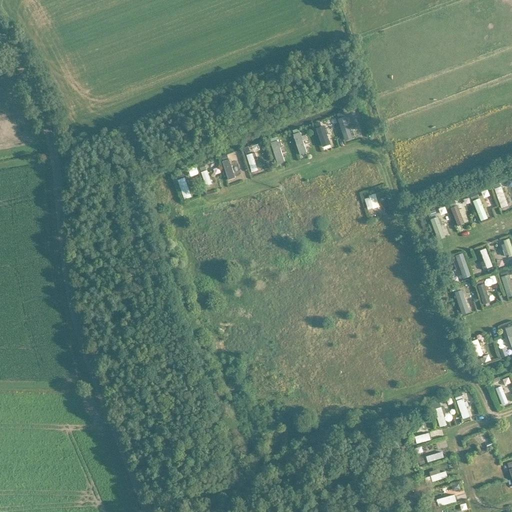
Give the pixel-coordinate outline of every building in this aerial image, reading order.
[(345,124),(353,144),(366,139),(358,119),(345,124)] [(324,125),(333,151),(341,149),(332,122),(324,125)] [(310,159),(319,155),(311,134),(301,138),(310,159)] [(284,165),(293,164),(290,143),(281,145),(284,165)] [(253,156),(270,152),(268,146),(252,149),(253,156)] [(262,155),(255,156),(258,175),(266,174),(262,155)] [(237,182),(245,181),(241,162),(233,164),(237,182)] [(216,172),(209,174),(214,190),(221,187),(216,172)] [(185,182),(193,203),(201,200),(193,179),(185,182)] [(503,190),(509,210),(511,209),(511,193),(510,188),(503,190)] [(385,196),(372,199),(375,212),(388,209),(385,196)] [(488,200),(481,203),(489,224),(496,221),(488,200)] [(462,210),(465,227),(476,225),(473,209),(462,210)] [(494,271),(501,269),(494,249),(487,252),(494,271)] [(466,264),(470,278),(478,275),(474,261),(466,264)] [(494,278),(497,288),(506,285),(503,275),(494,278)] [(492,286),(487,288),(493,306),(498,304),(492,286)] [(486,340),(479,343),(485,357),(491,355),(486,340)] [(495,355),(489,358),(492,364),(498,361),(495,355)] [(511,405),(511,401),(508,385),(501,387),(506,407),(511,405)] [(444,428),(453,426),(448,404),(438,406),(444,428)] [(493,428),(482,433),(486,442),(497,438),(493,428)] [(422,434),(422,442),(436,442),(436,434),(422,434)] [(439,437),(440,446),(451,445),(450,436),(439,437)] [(482,444),(483,450),(492,448),(491,442),(482,444)] [(448,451),(431,456),(433,462),(449,457),(448,451)] [(451,470),(445,472),(444,468),(436,470),(439,481),(453,477),(451,470)] [(461,495),(442,496),(442,503),(461,503),(461,495)] [(465,508),(473,507),(471,497),(463,499),(465,508)]
